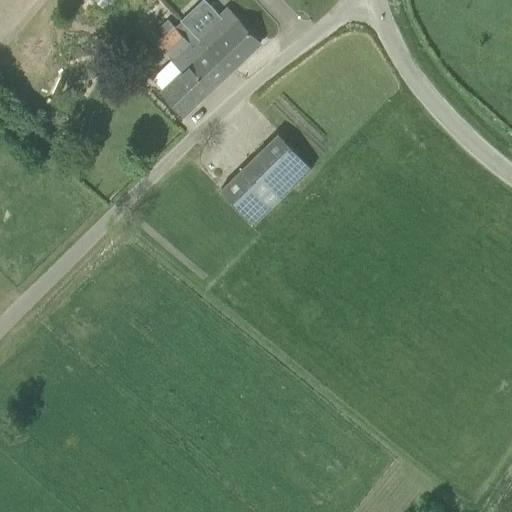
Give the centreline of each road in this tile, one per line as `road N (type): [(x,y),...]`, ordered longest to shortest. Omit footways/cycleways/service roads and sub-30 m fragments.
road 1 (unclassified): [(0,329),(189,140),(368,1)]
road 2 (unclassified): [(511,176),(420,90),(368,1)]
